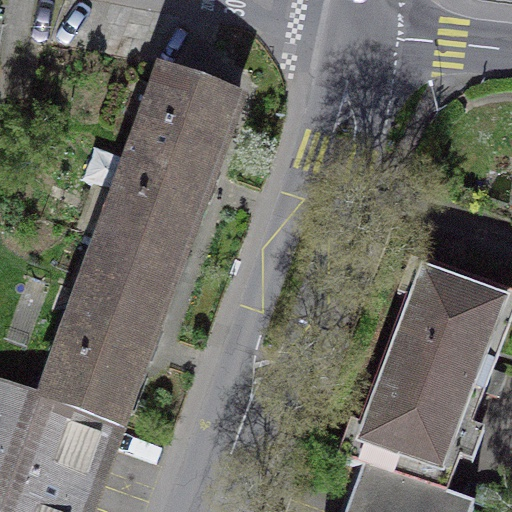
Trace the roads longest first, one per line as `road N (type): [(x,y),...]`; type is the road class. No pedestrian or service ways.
road 1 (residential): [(234,442),(296,352),(370,126),(357,32)]
road 2 (residential): [(357,32),(242,338),(234,442)]
road 3 (residential): [(192,0),(357,32)]
road 4 (tertiary): [(357,32),(511,47)]
